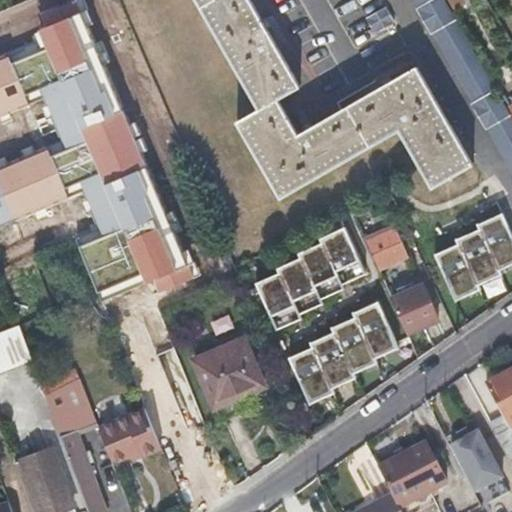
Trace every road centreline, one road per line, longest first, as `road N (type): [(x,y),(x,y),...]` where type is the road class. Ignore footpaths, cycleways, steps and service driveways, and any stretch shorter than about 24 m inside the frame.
road 1 (unknown): [(254,500),(200,428),(57,56)]
road 2 (residential): [(511,317),(235,511)]
